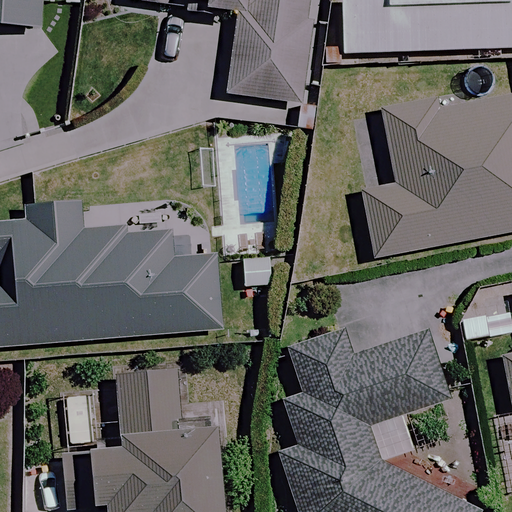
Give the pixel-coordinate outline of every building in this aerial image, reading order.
[(0,0),(0,29),(44,32),(46,0),(0,0)] [(314,0),(128,0),(128,8),(238,20),(230,98),(303,106),(314,0)] [(511,0),(345,0),(347,57),(511,52),(511,0)] [(511,100),(387,123),(399,190),(365,196),(376,260),(511,235),(511,100)] [(85,239),(83,208),(29,212),(29,227),(0,228),(0,351),(224,337),(219,261),(176,264),(174,233),(85,239)] [(445,511),(382,480),(378,469),(420,455),(408,419),(453,404),(430,335),(357,359),(349,334),(289,353),(297,378),(302,395),(285,401),(300,447),(279,453),(297,511),(445,511)] [(68,511),(219,511),(216,437),(187,438),(183,376),(121,380),(125,454),(66,458),(68,511)]
